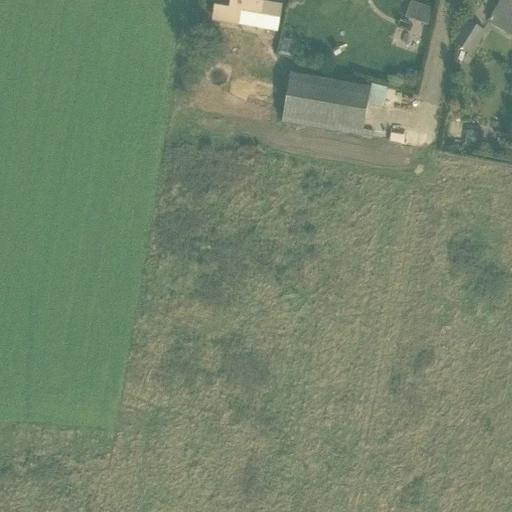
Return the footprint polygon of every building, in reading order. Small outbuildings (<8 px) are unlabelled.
[(230,0),(216,0),(213,20),(238,25),(240,12),(280,19),(283,0),(232,0),(230,0)] [(511,0),(503,0),(490,23),(511,35),(511,0)] [(433,9),(411,1),(405,18),(428,26),(433,9)] [(470,24),(456,46),(471,55),(485,33),(470,24)] [(289,75),(281,126),(361,139),(370,89),(289,75)] [(246,106),(249,90),(233,87),(230,103),(246,106)]
